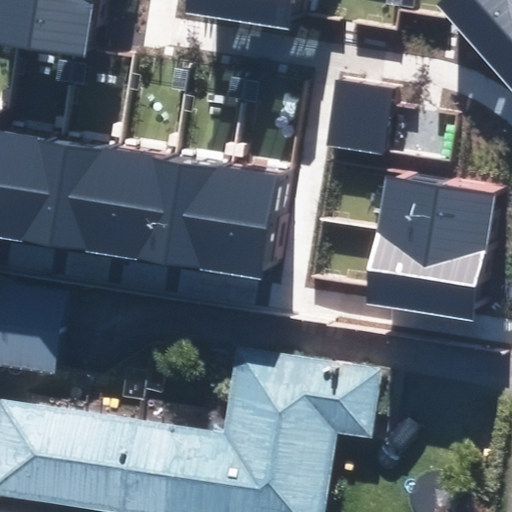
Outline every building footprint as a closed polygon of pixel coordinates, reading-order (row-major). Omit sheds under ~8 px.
[(95,0),(0,0),(0,44),(16,47),(74,56),(87,58),(88,47),(95,0)] [(187,0),(185,14),(294,30),(296,13),(298,0),(187,0)] [(511,0),(443,0),(438,5),(447,16),(511,92),(511,0)] [(391,104),(393,89),(337,80),(326,146),(334,147),(383,155),(383,152),(391,104)] [(4,127),(0,126),(0,237),(45,245),(62,136),(4,127)] [(119,145),(62,136),(45,245),(102,254),(119,145)] [(176,154),(119,145),(102,254),(159,263),(176,154)] [(233,162),(176,154),(159,263),(215,272),(233,162)] [(287,171),(233,162),(215,272),(270,280),(287,171)] [(387,169),(377,229),(488,248),(498,187),(387,169)] [(488,248),(377,229),(368,285),(365,304),(475,322),(488,248)] [(70,285),(0,272),(0,365),(55,375),(70,285)] [(241,426),(16,393),(2,489),(160,511),(341,511),(354,426),(387,430),(397,359),(254,338),(241,426)]
